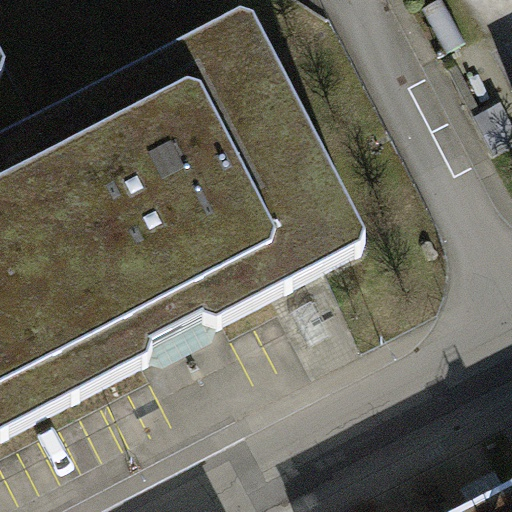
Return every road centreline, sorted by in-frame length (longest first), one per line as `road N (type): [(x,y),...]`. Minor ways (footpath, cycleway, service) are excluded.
road 1 (residential): [(511,349),(208,511)]
road 2 (residential): [(511,298),(356,0)]
